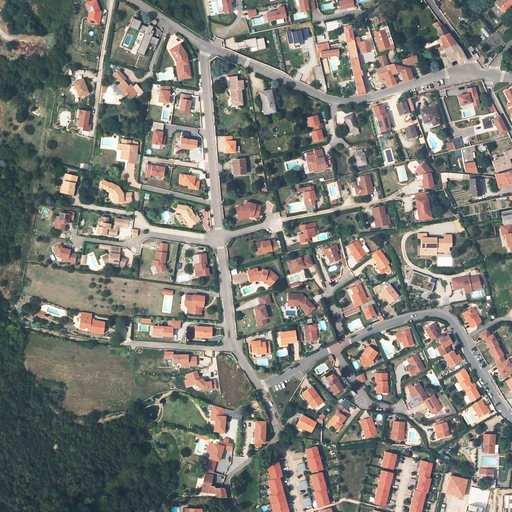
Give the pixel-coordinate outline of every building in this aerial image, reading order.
[(95,0),(91,0),(85,2),(88,11),(87,21),(98,23),(99,17),(98,17),(99,10),(95,0)] [(221,0),(223,6),(224,13),(232,12),(230,2),(232,1),(231,0),(221,0)] [(298,0),(299,5),(300,10),(308,9),(307,3),(306,0),(298,0)] [(347,7),(345,0),(339,1),(340,9),(347,7)] [(495,4),(504,14),(511,6),(511,0),(497,0),(494,3),(495,4)] [(314,2),(307,3),(308,9),(300,10),(301,12),(315,9),(314,2)] [(274,11),(265,13),(267,21),(285,17),(283,7),(277,8),(277,12),(275,12),(274,11)] [(254,9),(247,10),(248,17),(255,16),(254,9)] [(136,53),(144,56),(149,43),(152,36),(153,33),(151,33),(152,30),(154,26),(148,24),(147,27),(140,24),(141,21),(132,18),(128,27),(137,31),(144,34),(136,53)] [(354,40),(351,26),(344,27),(346,42),(354,40)] [(380,31),(374,33),(379,50),(388,47),(393,45),(387,26),(383,27),(383,28),(383,30),(380,31)] [(437,28),(439,36),(448,33),(442,26),(437,28)] [(300,45),(299,42),(302,42),(302,39),(309,37),(307,28),(300,30),(291,32),(291,30),(286,31),(287,39),(292,38),(293,43),(294,46),(300,45)] [(439,36),(443,46),(443,48),(456,44),(451,37),(448,33),(439,36)] [(152,36),(149,43),(156,46),(159,39),(152,36)] [(357,48),(361,47),(362,54),(370,52),(368,41),(361,43),(359,37),(355,38),(357,48)] [(256,40),(256,38),(244,40),(245,46),(248,45),(248,47),(251,47),(251,48),(258,47),(258,50),(266,49),(264,38),(256,40)] [(354,40),(346,42),(356,87),(357,95),(365,94),(361,75),(362,75),(361,69),(360,70),(354,40)] [(316,45),(318,51),(319,51),(328,49),(327,43),(316,45)] [(185,73),(186,78),(190,77),(188,63),(187,63),(186,54),(179,44),(169,50),(175,61),(176,65),(179,67),(180,74),(185,73)] [(460,48),(456,44),(443,48),(443,46),(439,47),(437,48),(437,50),(439,49),(442,56),(440,56),(441,58),(445,68),(451,66),(450,62),(456,59),(458,63),(465,59),(465,58),(460,48)] [(321,57),(338,55),(338,49),(319,52),(319,51),(318,51),(319,59),(321,59),(321,57)] [(385,61),(383,55),(377,57),(380,67),(388,65),(386,61),(385,61)] [(415,55),(400,60),(402,64),(407,64),(416,61),(415,55)] [(395,85),(391,75),(395,74),(396,73),(394,66),(393,64),(388,65),(380,67),(376,69),(380,79),(384,78),(387,87),(395,85)] [(178,79),(186,78),(185,73),(180,74),(179,67),(176,65),(178,79)] [(394,66),(396,73),(397,73),(400,72),(403,82),(412,78),(410,72),(409,69),(405,70),(404,67),(396,65),(394,66)] [(324,92),(327,92),(321,66),(314,67),(317,82),(322,84),(324,92)] [(140,95),(143,92),(136,84),(133,87),(131,84),(128,86),(127,84),(129,82),(118,70),(113,74),(121,83),(117,86),(118,87),(113,91),(118,95),(121,93),(124,97),(128,94),(132,98),(138,93),(140,95)] [(242,80),(237,80),(236,76),(229,77),(230,88),(231,88),(232,95),(231,95),(231,101),(237,101),(237,105),(242,104),(241,89),(243,89),(242,80)] [(83,79),(73,83),(74,85),(78,94),(79,96),(88,93),(86,87),(84,84),(83,79)] [(169,86),(160,85),(158,101),(167,103),(169,86)] [(468,93),(457,96),(460,105),(472,102),(473,105),(479,104),(475,87),(467,89),(468,93)] [(264,113),(274,111),(270,90),(261,92),(263,102),(262,102),(264,113)] [(184,94),(183,99),(181,99),(179,109),(188,111),(190,101),(188,100),(189,95),(184,94)] [(400,115),(408,112),(405,102),(396,105),(400,115)] [(375,117),(377,117),(381,132),(391,130),(387,114),(386,114),(383,105),(373,107),(375,117)] [(437,118),(439,118),(435,106),(420,111),(424,123),(431,120),(433,125),(439,123),(437,118)] [(78,126),(84,127),(83,130),(88,131),(90,131),(91,124),(88,124),(90,112),(80,110),(78,126)] [(357,129),(358,128),(352,114),(343,118),(349,132),(352,131),(354,135),(359,133),(357,129)] [(321,122),(318,123),(316,115),(307,117),(309,126),(313,125),(315,131),(311,132),(313,141),(322,138),(320,131),(323,130),(321,122)] [(497,129),(500,135),(507,131),(499,116),(493,119),(497,125),(498,128),(497,129)] [(497,125),(493,119),(491,120),(491,118),(482,120),(484,128),(497,125)] [(163,124),(153,122),(152,131),(154,132),(151,144),(163,146),(164,137),(161,137),(163,124)] [(408,139),(416,136),(413,126),(404,129),(408,139)] [(224,141),(225,141),(225,145),(224,152),(234,152),(235,141),(231,141),(232,136),(224,136),(224,141)] [(197,140),(181,138),(180,148),(192,150),(193,147),(196,148),(197,140)] [(462,148),(459,138),(451,140),(452,142),(454,150),(455,149),(457,149),(461,148),(462,148)] [(122,144),(118,143),(117,149),(121,149),(120,158),(125,159),(125,157),(127,157),(127,162),(135,163),(137,143),(133,142),(132,145),(130,145),(130,140),(122,139),(122,144)] [(448,151),(454,150),(452,142),(446,144),(448,151)] [(463,163),(473,162),(472,152),(475,151),(474,145),(462,148),(461,148),(462,155),(463,163)] [(511,148),(504,152),(505,155),(497,158),(498,159),(492,161),(495,172),(510,167),(507,159),(509,158),(511,156),(511,148)] [(326,169),(324,160),(322,160),(322,158),(323,158),(321,149),(313,151),(313,152),(314,155),(307,156),(308,164),(311,163),(313,170),(317,169),(318,170),(326,169)] [(364,153),(362,153),(362,149),(355,151),(356,154),(355,154),(358,165),(366,163),(364,153)] [(234,175),(245,174),(244,158),(235,159),(235,162),(233,162),(234,175)] [(416,166),(418,168),(416,170),(419,173),(421,173),(422,178),(421,178),(422,186),(432,184),(430,176),(429,176),(428,171),(431,169),(426,165),(425,166),(421,161),(416,166)] [(473,162),(463,163),(464,169),(465,171),(476,172),(473,162)] [(162,177),(164,168),(160,167),(154,166),(154,167),(150,167),(150,168),(146,167),(145,175),(149,176),(149,175),(162,177)] [(511,170),(509,171),(504,173),(495,175),(495,177),(493,177),(496,178),(498,188),(509,185),(511,183),(511,170)] [(62,186),(60,186),(59,191),(73,195),(74,189),(73,189),(74,184),(76,184),(77,177),(65,174),(62,186)] [(477,174),(467,174),(471,195),(480,193),(477,174)] [(193,177),(179,175),(179,180),(182,181),(182,184),(188,185),(192,186),(191,189),(197,190),(198,182),(193,182),(193,177)] [(367,194),(367,192),(369,191),(373,190),(369,175),(360,177),(361,181),(362,185),(359,186),(351,188),(353,196),(362,194),(362,195),(367,194)] [(113,197),(113,202),(119,202),(119,200),(122,200),(123,202),(130,202),(130,193),(122,193),(118,187),(109,183),(102,180),(99,186),(106,189),(106,190),(110,192),(113,197)] [(314,197),(312,186),(300,188),(301,193),(303,192),(305,198),(305,200),(304,200),(306,211),(315,209),(313,200),(316,200),(316,197),(314,197)] [(414,197),(416,209),(418,208),(420,217),(429,215),(426,195),(425,195),(414,197)] [(243,216),(249,214),(254,216),(257,217),(260,206),(248,202),(246,203),(246,205),(236,207),(237,215),(242,214),(243,216)] [(194,219),(188,208),(177,205),(176,209),(180,209),(179,213),(183,214),(185,218),(183,219),(188,229),(199,222),(196,218),(194,219)] [(374,217),(375,217),(377,227),(388,225),(383,206),(372,209),(374,217)] [(51,216),(51,221),(54,222),(53,227),(60,228),(60,223),(63,224),(63,219),(68,220),(69,212),(62,212),(61,214),(56,213),(55,216),(51,216)] [(511,214),(502,216),(504,225),(511,223),(511,214)] [(98,221),(96,234),(116,236),(117,229),(114,229),(110,228),(110,224),(107,224),(108,218),(101,217),(101,221),(98,221)] [(114,224),(117,224),(117,226),(127,227),(128,220),(115,219),(114,224)] [(314,236),(313,231),(313,227),(312,228),(311,223),(301,225),(302,230),(304,229),(304,233),(299,234),(300,242),(308,240),(308,237),(314,236)] [(511,227),(511,224),(500,226),(502,235),(505,234),(507,246),(510,246),(511,252),(511,251),(511,227)] [(420,237),(421,247),(423,247),(423,254),(434,253),(434,252),(447,251),(447,246),(452,246),(451,235),(443,235),(443,238),(436,239),(436,236),(426,237),(426,233),(417,234),(417,237),(420,237)] [(256,243),(258,252),(263,251),(263,252),(277,248),(275,240),(269,241),(265,242),(261,243),(261,242),(256,243)] [(365,254),(356,240),(347,246),(352,253),(353,253),(358,259),(365,254)] [(66,262),(73,263),(74,253),(64,252),(65,249),(59,248),(56,243),(50,248),(53,252),(53,254),(56,257),(62,257),(61,259),(66,260),(66,262)] [(155,265),(158,272),(166,269),(165,265),(164,265),(167,244),(160,243),(159,252),(157,252),(155,261),(154,260),(153,265),(155,265)] [(336,245),(329,248),(328,245),(323,247),(324,249),(323,250),(325,255),(327,255),(330,263),(339,259),(336,251),(338,250),(336,245)] [(109,246),(108,250),(107,255),(104,255),(99,257),(102,263),(104,262),(110,264),(109,266),(114,267),(115,266),(120,268),(123,259),(116,257),(119,247),(109,246)] [(375,259),(382,254),(379,250),(373,254),(375,259)] [(312,265),(308,254),(287,262),(290,270),(302,266),(303,268),(312,265)] [(387,264),(389,263),(386,259),(384,256),(382,254),(375,259),(374,259),(378,265),(380,268),(379,270),(381,274),(390,268),(387,264)] [(193,265),(193,271),(197,271),(197,277),(207,276),(207,269),(203,269),(202,265),(206,265),(205,256),(194,257),(194,265),(193,265)] [(257,268),(246,271),(249,282),(260,279),(265,280),(267,282),(269,281),(272,284),(278,278),(271,271),(270,272),(268,270),(267,270),(262,269),(261,271),(258,272),(257,268)] [(431,277),(413,271),(408,284),(431,292),(434,283),(430,282),(431,277)] [(232,275),(233,284),(245,283),(244,274),(232,275)] [(387,279),(389,284),(397,280),(394,275),(387,279)] [(481,287),(478,276),(468,278),(468,276),(451,280),(454,290),(462,288),(461,286),(463,285),(464,290),(471,288),(471,289),(481,287)] [(358,306),(367,302),(366,299),(366,298),(360,284),(351,288),(354,295),(352,296),(355,303),(354,303),(356,307),(358,306)] [(389,285),(380,291),(385,297),(389,303),(398,296),(389,285)] [(292,294),(292,298),(289,298),(289,303),(292,303),(292,306),(297,306),(298,304),(308,314),(315,307),(305,297),(304,298),(301,295),(300,296),(298,296),(298,294),(292,294)] [(186,307),(189,308),(190,304),(191,304),(192,296),(185,295),(184,304),(186,307)] [(193,295),(192,296),(191,304),(190,304),(189,308),(189,313),(200,314),(200,310),(201,308),(200,308),(200,306),(203,306),(204,297),(193,295)] [(267,318),(263,306),(270,303),(268,295),(258,297),(260,306),(254,308),(256,316),(257,320),(259,320),(260,325),(267,323),(265,318),(267,318)] [(375,314),(371,305),(369,306),(367,302),(358,306),(360,310),(362,309),(367,320),(371,318),(370,316),(375,314)] [(464,312),(469,320),(468,321),(471,327),(481,321),(473,307),(464,312)] [(105,322),(91,320),(92,313),(82,312),(81,319),(80,320),(79,326),(89,328),(89,331),(92,331),(99,332),(103,333),(105,322)] [(152,333),(162,334),(164,336),(172,336),(172,334),(172,328),(180,328),(180,320),(168,320),(168,326),(153,325),(152,333)] [(316,331),(314,331),(313,324),(304,326),(306,341),(317,340),(316,331)] [(434,332),(429,324),(422,328),(427,337),(428,336),(430,340),(436,336),(437,335),(435,332),(434,332)] [(195,326),(194,335),(198,335),(198,336),(199,336),(201,337),(211,337),(211,327),(195,326)] [(483,340),(484,339),(490,349),(497,345),(498,344),(492,334),(490,335),(487,329),(479,334),(483,340)] [(404,347),(413,344),(409,330),(395,333),(398,341),(402,340),(402,341),(404,347)] [(287,342),(297,341),(295,331),(280,333),(281,343),(287,342)] [(450,341),(445,334),(443,335),(438,338),(436,340),(439,345),(434,347),(437,352),(439,352),(441,355),(449,350),(445,344),(450,341)] [(269,350),(267,341),(259,342),(259,340),(251,342),(252,352),(260,351),(269,350)] [(497,365),(505,361),(502,355),(503,355),(497,345),(490,349),(489,350),(495,359),(494,360),(497,365)] [(377,352),(368,346),(363,353),(365,355),(364,357),(364,356),(360,358),(364,367),(373,363),(372,360),(377,352)] [(456,353),(454,355),(450,349),(449,350),(441,355),(448,366),(457,361),(457,360),(459,358),(456,353)] [(187,355),(173,355),(173,352),(164,352),(164,358),(172,358),(172,363),(181,362),(181,367),(187,367),(187,365),(196,365),(196,357),(187,357),(187,355)] [(421,367),(413,354),(405,359),(408,364),(409,366),(405,368),(409,375),(421,367)] [(503,378),(511,372),(511,367),(507,359),(505,361),(497,365),(496,366),(503,378)] [(457,381),(456,382),(460,388),(461,388),(469,383),(464,376),(466,375),(462,369),(453,374),(457,381)] [(215,381),(205,382),(201,378),(199,379),(196,371),(185,374),(189,385),(196,383),(196,384),(199,387),(203,386),(204,389),(207,389),(207,390),(216,389),(215,387),(215,381)] [(320,378),(326,389),(330,387),(334,394),(343,388),(338,381),(333,373),(326,378),(324,375),(320,378)] [(363,373),(356,376),(360,382),(363,382),(366,380),(363,373)] [(383,393),(383,391),(387,391),(387,386),(386,386),(386,381),(386,373),(385,373),(377,373),(375,373),(375,381),(376,381),(378,381),(378,386),(376,386),(376,393),(383,393)] [(472,387),(473,386),(471,382),(469,383),(461,388),(469,400),(478,395),(472,387)] [(413,406),(413,407),(424,401),(428,398),(418,383),(413,386),(408,389),(413,396),(411,397),(412,399),(413,406)] [(314,407),(322,402),(311,386),(302,393),(307,401),(309,400),(314,407)] [(428,398),(424,401),(428,408),(430,407),(433,413),(441,408),(433,395),(428,398)] [(340,405),(346,410),(350,404),(345,400),(340,405)] [(481,400),(472,405),(475,411),(479,417),(488,412),(481,400)] [(215,420),(214,431),(224,431),(225,416),(224,416),(224,415),(224,408),(212,404),(212,410),(211,415),(216,416),(215,420)] [(242,412),(242,405),(237,408),(233,410),(233,416),(232,418),(241,419),(242,412)] [(328,423),(337,429),(341,423),(346,417),(345,416),(349,412),(346,410),(340,405),(336,410),(337,411),(328,423)] [(430,407),(428,408),(424,411),(428,417),(429,416),(430,418),(436,416),(433,413),(430,407)] [(320,423),(325,415),(321,413),(316,421),(320,423)] [(316,423),(302,415),(297,424),(303,428),(310,432),(316,423)] [(367,437),(376,434),(371,417),(360,421),(364,430),(365,430),(367,437)] [(442,418),(435,420),(436,425),(434,425),(436,432),(438,431),(439,438),(449,435),(446,423),(444,423),(442,418)] [(255,421),(255,446),(261,447),(261,443),(264,443),(265,421),(255,421)] [(404,431),(403,431),(404,422),(393,421),(392,430),(394,430),(393,439),(403,440),(404,431)] [(484,453),(494,453),(494,434),(483,434),(483,443),(484,443),(484,453)] [(210,458),(217,460),(219,460),(222,448),(232,451),(232,444),(227,442),(223,441),(220,440),(218,445),(214,443),(211,452),(210,458)] [(302,453),(303,457),(316,453),(314,446),(303,449),(304,452),(302,453)] [(384,451),(383,459),(396,462),(397,458),(394,457),(395,456),(395,454),(384,451)] [(317,454),(306,457),(308,464),(319,461),(317,454)] [(213,472),(217,460),(210,458),(207,470),(213,472)] [(383,459),(381,466),(392,469),(393,465),(395,466),(396,462),(383,459)] [(418,467),(429,470),(430,462),(420,460),(419,461),(419,462),(418,467)] [(273,511),(288,511),(282,488),(284,487),(282,480),(280,481),(279,477),(282,476),(281,472),(283,472),(281,464),(279,465),(278,464),(278,461),(266,464),(271,479),(268,480),(272,495),(269,496),(273,511)] [(319,461),(308,464),(310,471),(321,468),(319,461)] [(418,475),(427,477),(429,470),(418,467),(417,472),(416,474),(418,475)] [(208,492),(209,487),(215,488),(214,486),(210,485),(213,475),(212,475),(213,472),(207,470),(206,470),(205,474),(202,491),(208,492)] [(380,470),(378,477),(392,480),(393,477),(390,476),(391,472),(380,470)] [(319,471),(309,475),(311,482),(322,478),(319,471)] [(417,477),(416,482),(427,485),(429,477),(427,477),(418,475),(417,477)] [(468,480),(450,476),(447,493),(464,496),(468,480)] [(378,477),(376,485),(387,487),(388,483),(391,484),(392,480),(378,477)] [(322,478),(311,482),(313,489),(324,486),(322,478)] [(415,487),(414,489),(423,492),(425,492),(427,485),(416,482),(415,487)] [(215,493),(216,497),(226,497),(224,489),(224,488),(215,488),(209,487),(208,492),(215,493)] [(376,487),(374,495),(387,498),(388,494),(386,494),(387,490),(376,487)] [(323,488),(312,491),(314,499),(325,495),(323,488)] [(411,496),(422,499),(423,492),(414,489),(413,489),(412,491),(411,496)] [(325,495),(314,499),(316,506),(327,502),(325,495)] [(374,495),(372,503),(383,505),(384,501),(387,502),(387,498),(374,495)] [(503,511),(511,511),(511,495),(504,495),(503,511)] [(411,496),(409,504),(420,506),(422,499),(411,496)]
